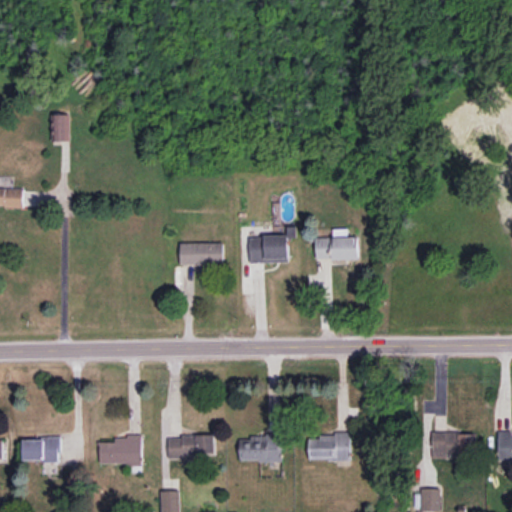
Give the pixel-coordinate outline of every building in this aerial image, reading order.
[(52,141),(70,140),(69,113),(51,114),(52,141)] [(249,262),(289,261),(288,236),(296,236),(296,226),(287,226),(287,234),(249,235),(249,262)] [(358,258),(358,236),(348,236),(348,228),(333,228),(333,236),(315,236),(316,259),(358,258)] [(223,242),(180,242),(180,265),(224,265),(223,242)] [(511,435),(511,436),(511,430),(498,431),(498,457),(511,457),(511,435)] [(432,455),(476,455),(476,431),(432,432),(432,455)] [(351,459),(351,432),(308,433),(309,460),(351,459)] [(282,460),(282,433),(250,433),(250,438),(239,439),(239,461),(282,460)] [(168,435),(168,455),(215,454),(215,434),(168,435)] [(99,441),(99,463),(142,462),(142,435),(115,435),(115,441),(99,441)] [(23,461),(60,460),(60,437),(23,438),(23,461)] [(440,511),(440,488),(420,487),(419,510),(440,511)] [(179,511),(179,490),(160,491),(160,511),(179,511)]
